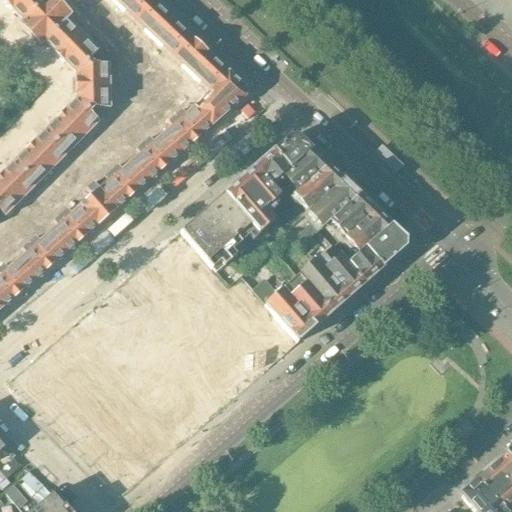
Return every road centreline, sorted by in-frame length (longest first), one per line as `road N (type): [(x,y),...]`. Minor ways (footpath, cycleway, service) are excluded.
road 1 (residential): [(453,248),(148,511)]
road 2 (residential): [(0,352),(294,95)]
road 3 (residential): [(294,95),(453,248)]
road 4 (residential): [(98,511),(0,410)]
road 5 (residential): [(193,0),(294,95)]
